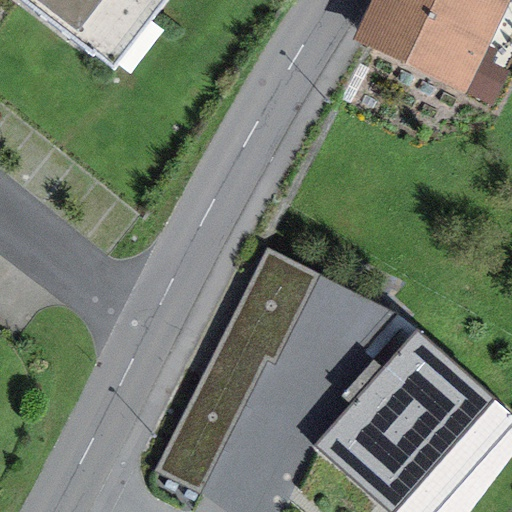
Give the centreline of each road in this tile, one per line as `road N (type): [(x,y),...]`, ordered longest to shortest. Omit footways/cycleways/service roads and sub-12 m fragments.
road 1 (tertiary): [(333,0),(247,132),(147,323)]
road 2 (tertiary): [(147,323),(53,511)]
road 3 (residential): [(147,323),(0,215)]
